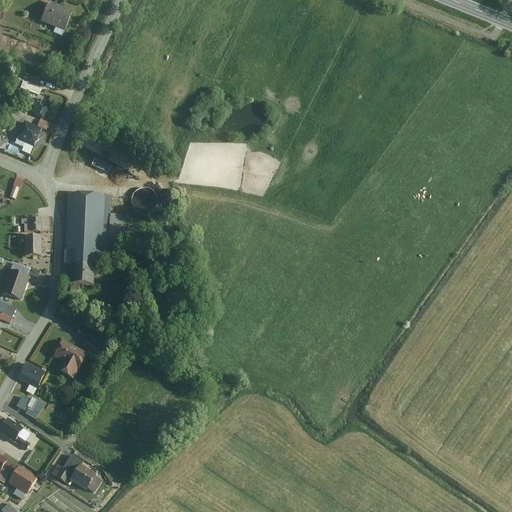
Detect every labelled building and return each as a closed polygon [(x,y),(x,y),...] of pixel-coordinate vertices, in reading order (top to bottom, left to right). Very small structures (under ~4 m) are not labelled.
[(48,2),(40,23),(64,32),(72,11),(48,2)] [(22,88),(40,95),(43,87),(25,80),(22,88)] [(36,115),(45,119),(49,108),(40,105),(36,104),(33,112),(37,114),(36,115)] [(39,126),(48,130),(51,123),(42,119),(39,126)] [(18,140),(36,148),(44,129),(26,121),(18,140)] [(25,181),(18,178),(14,187),(15,187),(11,198),(16,200),(20,189),(21,190),(25,181)] [(67,195),(63,266),(69,266),(68,287),(92,288),(93,266),(100,256),(107,255),(107,248),(108,248),(109,243),(127,245),(129,217),(110,215),(111,197),(67,195)] [(51,232),(51,219),(25,219),(25,233),(51,232)] [(26,258),(43,258),(43,237),(26,237),(26,258)] [(39,279),(42,272),(32,269),(30,275),(39,279)] [(3,295),(23,302),(31,278),(11,271),(3,295)] [(9,306),(0,302),(0,311),(5,314),(9,306)] [(1,321),(11,325),(13,320),(3,316),(1,321)] [(86,355),(62,342),(52,360),(59,364),(55,372),(72,382),(85,358),(94,363),(97,358),(98,358),(103,349),(102,348),(105,344),(91,336),(88,341),(88,340),(82,350),(87,353),(86,355)] [(36,391),(44,375),(26,365),(17,381),(28,387),(25,394),(32,397),(33,396),(36,398),(37,395),(34,393),(36,391)] [(24,416),(35,422),(39,415),(39,416),(44,406),(31,400),(26,409),(27,410),(24,416)] [(57,419),(67,425),(72,417),(62,411),(57,419)] [(28,436),(22,432),(7,421),(0,432),(0,436),(13,445),(17,439),(20,442),(17,447),(25,452),(30,445),(36,436),(30,433),(28,436)] [(111,456),(119,446),(102,433),(95,443),(111,456)] [(71,485),(85,494),(96,477),(94,476),(95,475),(97,472),(91,469),(90,471),(85,469),(85,470),(81,468),(83,465),(81,464),(71,457),(62,470),(57,467),(51,476),(67,486),(69,488),(71,485)] [(17,469),(0,458),(0,484),(3,486),(9,477),(11,479),(17,469)] [(26,498),(37,480),(18,468),(7,486),(15,491),(11,497),(21,503),(25,497),(26,498)]
